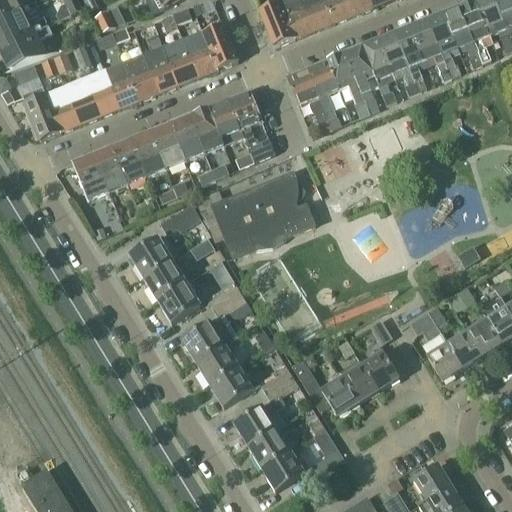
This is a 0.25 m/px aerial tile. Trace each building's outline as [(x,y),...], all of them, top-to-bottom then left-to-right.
[(33,0),(0,0),(0,25),(37,7),(33,0)] [(62,0),(66,9),(77,3),(75,0),(62,0)] [(90,0),(86,0),(81,2),(88,17),(97,13),(90,0)] [(143,0),(154,19),(189,0),(143,0)] [(300,0),(297,0),(280,7),(295,44),(315,36),(300,0)] [(322,0),(300,0),(315,36),(334,28),(322,0)] [(345,0),(322,0),(334,28),(354,20),(345,0)] [(368,0),(345,0),(354,20),(373,13),(368,0)] [(390,0),(368,0),(373,13),(393,5),(390,0)] [(511,48),(492,0),(490,0),(476,6),(490,41),(499,38),(504,51),(507,57),(511,55),(511,48)] [(511,2),(511,0),(492,0),(511,48),(511,2)] [(77,3),(66,9),(71,19),(82,13),(77,3)] [(476,6),(460,12),(483,68),(490,66),(486,58),(481,44),(490,41),(476,6)] [(295,44),(280,7),(260,15),(275,52),(295,44)] [(204,9),(193,12),(196,20),(207,16),(204,9)] [(460,12),(443,19),(457,54),(466,51),(475,72),(483,68),(460,12)] [(192,24),(188,14),(173,20),(177,29),(192,24)] [(96,22),(104,37),(116,32),(108,16),(96,22)] [(0,48),(2,53),(48,30),(44,22),(30,29),(25,17),(0,29),(0,48)] [(443,19),(428,25),(451,83),(458,80),(449,57),(457,54),(443,19)] [(172,22),(162,26),(165,32),(174,29),(172,22)] [(428,25),(411,32),(425,67),(434,63),(443,86),(451,83),(428,25)] [(48,30),(2,53),(5,60),(4,63),(8,70),(11,71),(12,73),(46,61),(38,45),(52,38),(48,30)] [(223,30),(204,38),(219,75),(238,67),(223,30)] [(126,32),(112,37),(115,45),(129,40),(126,32)] [(411,32),(396,38),(419,96),(426,93),(416,70),(425,67),(411,32)] [(115,45),(112,37),(99,42),(102,50),(115,45)] [(204,38),(184,45),(199,83),(219,75),(204,38)] [(396,38),(379,45),(393,80),(401,76),(406,89),(404,90),(408,101),(419,96),(396,38)] [(154,58),(144,61),(159,98),(179,91),(164,53),(164,54),(159,42),(149,46),(154,58)] [(184,45),(164,53),(179,91),(199,83),(184,45)] [(379,45),(363,51),(374,81),(386,110),(396,106),(391,96),(389,97),(384,83),(393,80),(379,45)] [(363,51),(346,58),(368,115),(377,112),(373,101),(366,84),(374,81),(363,51)] [(74,56),(82,75),(93,71),(85,52),(74,56)] [(67,58),(54,64),(60,79),(73,74),(67,58)] [(346,58),(327,66),(339,95),(348,91),(355,108),(359,119),(368,115),(346,58)] [(144,61),(125,69),(140,106),(159,98),(144,61)] [(59,78),(53,64),(42,68),(47,82),(59,78)] [(327,66),(307,74),(327,125),(336,122),(327,99),(339,95),(327,66)] [(125,69),(105,77),(120,114),(140,106),(125,69)] [(14,77),(19,91),(39,83),(34,70),(14,77)] [(327,125),(307,74),(287,82),(299,111),(311,106),(320,128),(327,125)] [(105,77),(85,85),(100,122),(120,114),(105,77)] [(85,85),(66,93),(80,130),(100,122),(85,85)] [(51,88),(42,91),(61,138),(80,130),(66,93),(55,97),(51,88)] [(42,91),(23,100),(36,133),(32,134),(35,144),(39,142),(41,146),(61,138),(42,91)] [(8,95),(2,98),(8,109),(14,105),(8,95)] [(250,97),(230,104),(245,142),(251,157),(255,167),(274,158),(267,140),(254,145),(249,132),(262,127),(250,97)] [(230,104),(211,112),(222,142),(232,138),(235,146),(245,142),(230,104)] [(211,112),(191,120),(206,158),(224,151),(220,143),(222,142),(211,112)] [(191,120),(171,128),(186,166),(206,158),(191,120)] [(171,128),(152,136),(167,174),(186,166),(171,128)] [(152,136),(132,144),(147,182),(167,174),(152,136)] [(132,144),(112,152),(127,190),(147,182),(132,144)] [(112,152),(93,160),(108,198),(127,190),(112,152)] [(251,157),(238,163),(242,173),(255,167),(251,157)] [(108,198),(93,160),(73,167),(88,206),(89,206),(89,205),(108,198)] [(213,174),(217,184),(230,178),(226,169),(213,174)] [(213,174),(200,180),(203,190),(217,184),(213,174)] [(297,198),(297,194),(297,190),(296,187),(296,183),(294,179),(229,205),(213,212),(234,264),(256,255),(273,253),(286,243),(315,231),(307,210),(297,214),(296,209),(297,205),(297,202),(297,198)] [(174,192),(174,193),(178,201),(183,199),(180,190),(174,192)] [(178,201),(174,193),(159,200),(163,208),(178,201)] [(135,210),(139,218),(154,212),(150,204),(135,210)] [(192,210),(161,230),(167,240),(199,221),(192,210)] [(102,232),(94,236),(98,244),(106,241),(102,232)] [(131,262),(144,283),(173,265),(165,252),(169,249),(163,240),(129,261),(130,262),(131,262)] [(213,254),(208,244),(191,254),(197,264),(213,254)] [(459,261),(465,271),(479,263),(472,253),(459,261)] [(144,283),(158,305),(187,287),(186,287),(178,274),(183,271),(177,262),(173,265),(144,283)] [(187,287),(158,305),(171,327),(170,327),(171,328),(201,310),(192,296),(196,293),(191,284),(186,287),(187,287)] [(511,292),(507,284),(495,292),(500,301),(511,293),(511,292)] [(207,303),(213,314),(240,297),(234,287),(207,303)] [(183,346),(196,367),(229,346),(237,341),(225,321),(247,307),(240,297),(213,314),(218,322),(181,345),(182,346),(183,346)] [(456,299),(448,304),(455,315),(463,310),(456,299)] [(511,319),(507,311),(487,324),(503,349),(511,342),(511,319)] [(436,312),(428,317),(435,328),(443,323),(436,312)] [(463,373),(448,348),(435,328),(428,317),(410,328),(418,340),(423,337),(429,346),(431,344),(437,355),(428,361),(443,386),(463,373)] [(487,324),(467,336),(483,361),(503,349),(487,324)] [(370,332),(382,350),(393,343),(381,325),(370,332)] [(255,342),(264,356),(274,350),(265,336),(255,342)] [(467,336),(448,348),(463,373),(483,361),(467,336)] [(196,367),(210,389),(238,371),(230,358),(235,355),(229,346),(196,367)] [(339,351),(346,362),(354,357),(347,346),(339,351)] [(374,363),(363,370),(379,396),(399,383),(380,353),(371,359),(374,363)] [(359,408),(340,379),(331,384),(334,388),(323,395),(304,365),(293,372),(320,417),(331,410),(338,421),(359,408)] [(360,366),(340,379),(359,408),(379,396),(363,370),(360,366)] [(238,371),(210,389),(223,411),(222,411),(223,413),(253,394),(244,380),(248,378),(243,368),(238,371)] [(259,388),(265,397),(292,380),(286,371),(259,388)] [(235,430),(249,452),(277,434),(277,433),(269,420),(286,410),(281,403),(299,392),(292,380),(265,397),(271,406),(234,429),(234,431),(235,430)] [(308,426),(316,440),(326,434),(317,420),(308,426)] [(249,452),(262,474),(291,456),(291,455),(283,442),(287,440),(281,430),(277,433),(277,434),(249,452)] [(326,434),(316,440),(314,441),(327,462),(311,471),(318,482),(345,465),(326,434)] [(291,456),(262,474),(276,495),(275,496),(275,497),(305,478),(296,464),(301,462),(295,453),(291,455),(291,456)] [(415,485),(427,506),(452,491),(439,470),(415,485)] [(22,492),(33,511),(64,511),(44,479),(33,486),(25,473),(20,471),(16,473),(15,478),(24,491),(22,492)] [(420,510),(420,511),(460,511),(464,510),(452,491),(427,506),(420,510)] [(382,505),(387,511),(406,511),(397,496),(382,505)] [(374,511),(368,501),(350,511),(374,511)]
